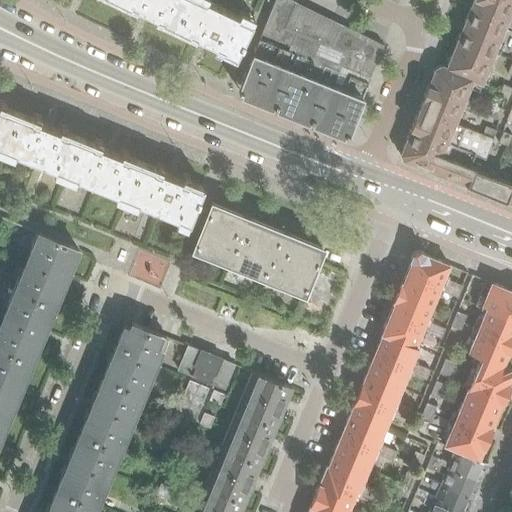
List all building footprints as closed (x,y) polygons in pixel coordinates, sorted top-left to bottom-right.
[(115,0),(229,54),(252,7),(237,0),(115,0)] [(235,90),(345,133),(381,45),(291,0),(271,0),(258,33),(287,45),(279,65),(269,61),(275,45),(256,38),(235,90)] [(507,16),(511,2),(511,0),(471,0),(470,4),(505,17),(506,15),(507,16)] [(470,4),(462,25),(498,38),(498,37),(499,37),(507,16),(506,15),(505,17),(470,4)] [(498,37),(498,38),(462,25),(453,46),(488,59),(489,57),(490,58),(499,37),(498,37)] [(440,64),(437,65),(481,81),(490,58),(489,57),(488,59),(453,46),(445,66),(440,64)] [(477,90),(481,81),(437,65),(433,65),(426,84),(462,98),(462,99),(463,99),(468,87),(477,90)] [(462,99),(462,98),(426,84),(417,106),(454,121),(463,99),(462,99)] [(511,88),(502,84),(497,95),(506,99),(511,88)] [(502,109),(493,105),(489,116),(498,120),(502,109)] [(448,144),(474,154),(483,158),(492,137),(454,122),(454,121),(417,106),(409,128),(448,144)] [(0,153),(154,216),(151,222),(177,232),(197,184),(57,127),(55,131),(47,128),(48,124),(31,117),(30,121),(21,117),(23,114),(5,107),(4,110),(0,108),(0,153)] [(484,126),(482,133),(492,136),(494,130),(484,126)] [(469,166),(474,154),(448,144),(409,128),(399,152),(398,159),(460,183),(462,175),(464,176),(468,166),(469,166)] [(510,135),(502,132),(497,142),(506,146),(510,135)] [(462,175),(460,183),(477,189),(501,199),(508,181),(497,177),(491,175),(479,170),(469,166),(468,166),(464,176),(462,175)] [(511,182),(508,181),(501,199),(511,203),(511,182)] [(245,268),(264,225),(208,203),(191,246),(245,268)] [(318,247),(264,225),(245,268),(299,291),(312,261),(318,247)] [(36,232),(13,288),(52,305),(76,248),(36,232)] [(441,277),(446,265),(423,257),(423,254),(416,251),(410,252),(407,261),(409,262),(405,271),(459,294),(462,286),(441,277)] [(405,271),(396,291),(429,305),(435,291),(456,299),(459,294),(405,271)] [(489,282),(480,305),(483,306),(501,313),(509,291),(489,282)] [(0,318),(0,348),(29,360),(52,305),(13,288),(0,318)] [(429,305),(396,291),(387,312),(442,335),(444,329),(423,320),(429,305)] [(501,313),(511,316),(511,291),(509,291),(501,313)] [(471,326),(510,342),(511,336),(511,316),(501,313),(483,306),(479,318),(475,317),(471,326)] [(385,329),(383,333),(412,345),(418,331),(440,340),(442,335),(387,312),(381,327),(385,329)] [(453,319),(462,323),(465,317),(455,313),(453,319)] [(459,330),(462,323),(453,319),(450,326),(459,330)] [(99,380),(139,396),(164,335),(130,321),(127,327),(122,324),(99,380)] [(466,350),(479,355),(511,369),(511,364),(503,360),(510,342),(471,326),(467,337),(471,338),(466,350)] [(412,345),(383,333),(375,353),(426,375),(429,369),(406,360),(412,345)] [(202,351),(186,344),(177,368),(192,374),(202,351)] [(0,348),(0,414),(5,417),(29,360),(0,348)] [(217,357),(202,351),(192,374),(207,380),(217,357)] [(375,353),(366,373),(396,386),(402,371),(424,380),(426,375),(375,353)] [(467,373),(506,390),(511,376),(511,369),(479,355),(474,367),(470,365),(467,373)] [(233,363),(217,357),(207,380),(223,387),(233,363)] [(442,366),(451,370),(454,362),(445,358),(442,366)] [(451,370),(442,366),(438,373),(447,377),(451,370)] [(234,408),(272,424),(288,386),(250,370),(234,408)] [(396,386),(366,373),(357,394),(410,415),(412,410),(389,401),(396,386)] [(462,395),(498,410),(506,390),(467,373),(462,386),(465,387),(462,395)] [(99,380),(76,435),(116,452),(139,396),(99,380)] [(191,427),(208,388),(189,380),(172,420),(191,427)] [(435,381),(432,388),(441,392),(444,384),(435,381)] [(438,399),(441,392),(432,388),(429,395),(438,399)] [(223,394),(213,390),(209,400),(219,404),(223,394)] [(357,394),(349,413),(379,426),(385,412),(407,421),(410,415),(357,394)] [(449,417),(488,433),(498,410),(462,395),(455,412),(451,410),(449,417)] [(423,410),(433,414),(435,407),(426,403),(423,410)] [(218,446),(257,462),(272,424),(234,408),(218,446)] [(433,414),(423,410),(420,417),(430,421),(433,414)] [(213,417),(203,413),(199,423),(209,427),(213,417)] [(379,426),(349,413),(341,434),(393,456),(395,450),(373,441),(379,426)] [(443,440),(479,454),(488,433),(449,417),(443,430),(447,431),(443,440)] [(341,434),(332,454),(362,467),(368,452),(391,462),(393,456),(341,434)] [(116,452),(76,435),(53,491),(93,507),(116,452)] [(445,466),(479,480),(488,458),(479,454),(443,440),(441,444),(452,449),(445,466)] [(181,460),(186,449),(176,445),(171,457),(181,460)] [(202,484),(241,500),(257,462),(218,446),(202,484)] [(418,468),(424,455),(415,451),(409,465),(418,468)] [(362,467),(332,454),(329,462),(326,461),(321,474),(376,496),(378,491),(356,482),(362,467)] [(438,483),(472,497),(479,480),(445,466),(430,460),(427,466),(442,473),(438,483)] [(411,487),(416,475),(406,471),(402,483),(411,487)] [(321,474),(313,494),(345,507),(352,492),(374,501),(376,496),(321,474)] [(426,497),(461,511),(465,511),(472,497),(438,483),(432,480),(429,487),(436,489),(433,495),(418,489),(416,493),(426,497)] [(170,487),(160,483),(155,494),(165,498),(170,487)] [(406,498),(411,487),(402,483),(397,494),(406,498)] [(202,484),(190,511),(236,511),(241,500),(202,484)] [(53,491),(44,511),(90,511),(93,507),(53,491)] [(343,511),(345,507),(313,494),(305,511),(343,511)] [(426,511),(461,511),(426,497),(423,505),(428,507),(426,511)]
